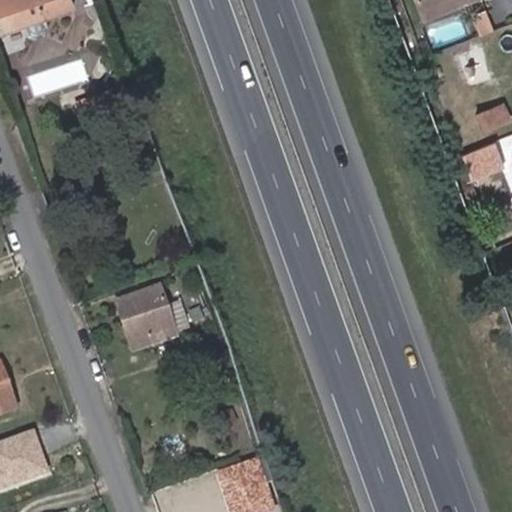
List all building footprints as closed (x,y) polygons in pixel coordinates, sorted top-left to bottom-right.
[(0,0),(0,33),(72,9),(68,0),(0,0)] [(417,0),(424,17),(469,0),(417,0)] [(453,8),(432,16),(437,28),(458,20),(453,8)] [(93,97),(97,110),(111,106),(107,92),(93,97)] [(97,110),(93,97),(81,101),(85,114),(97,110)] [(476,115),(482,131),(510,120),(503,104),(476,115)] [(497,140),(464,152),(472,174),(504,163),(497,140)] [(116,301),(133,349),(175,336),(173,332),(186,328),(177,303),(165,307),(157,287),(116,301)] [(212,340),(189,348),(196,367),(219,359),(212,340)] [(0,368),(0,411),(14,407),(0,368)] [(37,428),(0,438),(0,488),(51,473),(37,428)] [(251,470),(231,477),(244,511),(264,504),(251,470)] [(243,511),(244,511),(231,477),(227,479),(239,511),(243,511)]
